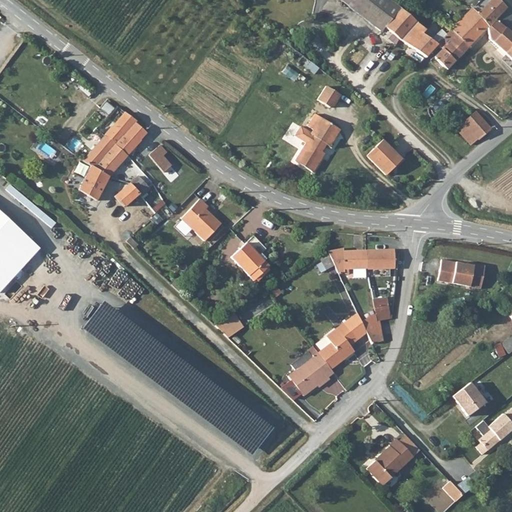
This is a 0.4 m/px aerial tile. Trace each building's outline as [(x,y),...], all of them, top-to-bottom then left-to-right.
[(350,0),(341,0),(382,33),(386,28),(370,15),(356,6),(350,0)] [(401,9),(389,0),(350,0),(356,6),(370,15),(386,28),(401,9)] [(498,1),(498,0),(493,0),(478,15),(473,10),(451,31),(469,49),(487,30),(506,9),(498,1)] [(511,10),(508,7),(506,9),(487,30),(489,40),(506,56),(511,49),(511,10)] [(432,42),(430,41),(424,34),(426,31),(417,24),(419,21),(415,18),(413,21),(401,9),(386,28),(401,43),(426,60),(437,47),(432,42)] [(434,35),(428,30),(426,31),(424,34),(430,41),(434,35)] [(447,72),(469,49),(451,31),(446,36),(442,32),(432,42),(437,47),(441,51),(434,58),(447,72)] [(327,86),(318,100),(333,110),(342,96),(327,86)] [(105,136),(103,136),(127,158),(139,144),(138,143),(146,133),(135,124),(137,121),(124,113),(105,136)] [(471,147),(491,130),(476,113),(457,130),(471,147)] [(308,135),(323,145),(327,148),(339,131),(314,114),(306,125),(311,130),(308,135)] [(319,151),(323,145),(308,135),(292,159),(309,171),(322,153),(319,151)] [(109,179),(127,158),(103,136),(82,161),(80,159),(67,185),(97,203),(109,179)] [(387,177),(401,160),(383,141),(367,157),(387,177)] [(162,173),(169,166),(162,157),(165,153),(159,146),(147,156),(162,173)] [(138,178),(114,198),(116,199),(124,208),(139,195),(140,196),(148,188),(138,178)] [(153,204),(160,200),(156,194),(149,199),(153,204)] [(120,211),(124,208),(116,199),(111,203),(120,211)] [(181,221),(204,244),(221,228),(207,213),(210,210),(201,201),(181,221)] [(315,238),(318,229),(312,227),(309,236),(315,238)] [(257,267),(262,273),(267,268),(257,257),(265,250),(252,236),(229,258),(247,277),(257,267)] [(329,254),(334,267),(341,281),(344,280),(343,275),(349,275),(348,271),(366,270),(366,252),(343,252),(343,249),(327,251),(329,254)] [(392,251),(366,252),(366,270),(393,268),(392,251)] [(326,271),(334,267),(329,254),(320,258),(326,271)] [(441,261),(438,281),(481,289),(485,266),(473,264),(473,266),(441,261)] [(257,267),(247,277),(252,282),(262,273),(257,267)] [(494,308),(501,313),(511,300),(511,286),(508,283),(491,303),(494,308)] [(376,322),(380,321),(391,319),(391,317),(389,316),(386,295),(387,289),(370,290),(375,316),(376,322)] [(466,311),(469,315),(473,315),(476,313),(477,315),(486,307),(478,299),(467,309),(466,311)] [(511,300),(501,313),(509,318),(511,314),(511,300)] [(330,344),(318,354),(330,370),(343,360),(342,358),(352,351),(349,347),(366,333),(361,323),(357,313),(326,339),(330,344)] [(375,316),(361,323),(366,333),(372,346),(383,341),(380,321),(376,322),(375,316)] [(241,330),(232,317),(222,323),(232,336),(241,330)] [(496,324),(492,319),(484,325),(488,330),(496,324)] [(222,323),(213,329),(226,340),(232,336),(222,323)] [(511,336),(500,344),(508,354),(511,351),(511,336)] [(500,344),(492,351),(500,361),(508,354),(500,344)] [(327,377),(333,373),(330,370),(318,354),(313,347),(298,359),(303,365),(287,377),(303,396),(321,382),(323,384),(329,379),(327,377)] [(469,418),(489,402),(472,382),(452,398),(469,418)] [(481,445),(476,449),(483,456),(511,432),(511,411),(505,417),(504,416),(488,429),(491,432),(479,442),(481,445)] [(400,442),(414,458),(421,451),(406,436),(400,442)] [(367,471),(383,488),(414,458),(400,442),(397,440),(390,446),(393,449),(377,464),(375,462),(367,471)] [(464,496),(451,483),(444,490),(457,503),(464,496)]
